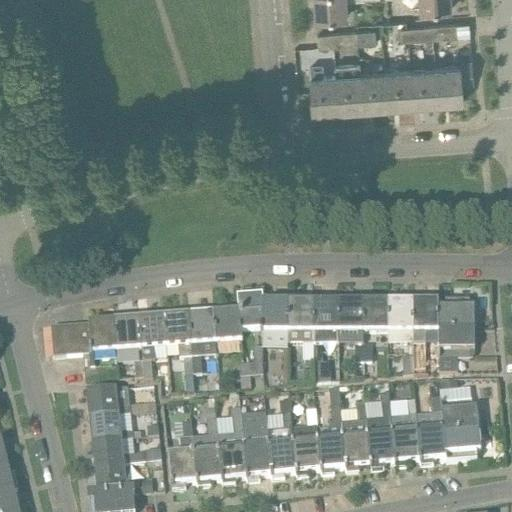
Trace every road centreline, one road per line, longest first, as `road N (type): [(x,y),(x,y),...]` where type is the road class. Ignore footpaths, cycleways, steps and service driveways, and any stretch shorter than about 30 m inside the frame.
road 1 (residential): [(30,312),(191,273),(511,262)]
road 2 (residential): [(285,154),(134,185),(0,226)]
road 3 (residential): [(511,144),(285,154)]
road 4 (residential): [(75,511),(30,312)]
road 5 (residential): [(285,154),(267,0)]
road 6 (residential): [(377,511),(511,484)]
